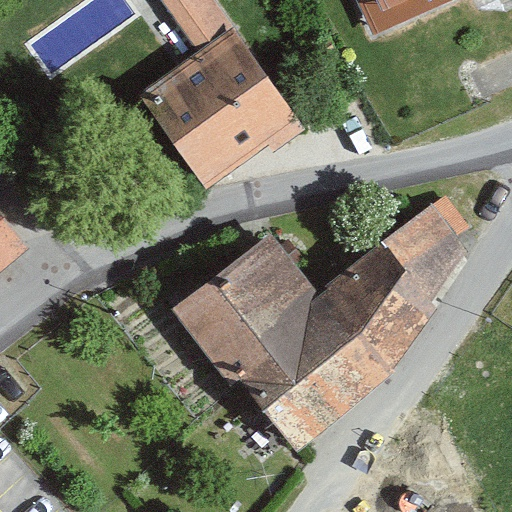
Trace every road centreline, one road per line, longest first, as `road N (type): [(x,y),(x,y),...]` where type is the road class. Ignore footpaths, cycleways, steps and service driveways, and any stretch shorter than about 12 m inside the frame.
road 1 (residential): [(511,144),(205,213),(72,260)]
road 2 (residential): [(511,231),(317,511)]
